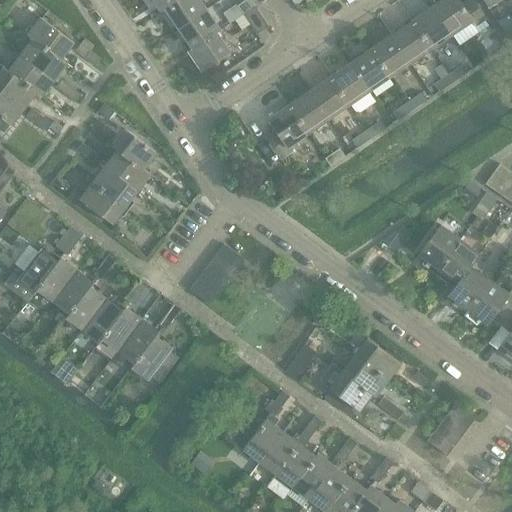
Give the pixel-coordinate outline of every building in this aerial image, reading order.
[(152,0),(160,11),(164,9),(164,8),(175,0),(152,0)] [(175,0),(164,8),(164,9),(178,28),(206,9),(199,0),(175,0)] [(241,30),(249,25),(256,35),(268,27),(248,0),(245,0),(236,6),(242,15),(234,21),(241,30)] [(441,0),(432,7),(451,35),(471,21),(474,26),(485,18),(473,0),(466,0),(461,4),(459,0),(441,0)] [(483,0),(489,8),(500,0),(499,0),(483,0)] [(225,14),(231,22),(241,15),(236,7),(225,14)] [(412,20),(431,49),(451,35),(432,7),(412,20)] [(178,28),(191,47),(191,48),(215,32),(219,30),(206,9),(178,28)] [(27,35),(65,64),(65,63),(60,60),(73,43),(40,18),(27,35)] [(391,34),(410,62),(431,49),(412,20),(391,34)] [(229,53),(215,32),(191,48),(191,47),(187,50),(201,72),(229,53)] [(371,48),(390,76),(410,62),(391,34),(371,48)] [(20,55),(53,80),(65,64),(27,35),(26,35),(31,39),(20,55)] [(74,51),(84,58),(94,66),(100,59),(90,51),(94,46),(84,38),(74,51)] [(350,62),(369,91),(390,76),(371,48),(350,62)] [(2,67),(41,96),(53,80),(20,55),(8,71),(3,67),(2,67)] [(330,76),(349,104),(369,91),(350,62),(330,76)] [(463,65),(448,74),(454,82),(468,72),(463,65)] [(0,70),(0,91),(23,109),(35,93),(40,97),(41,96),(2,67),(0,70)] [(439,92),(454,82),(448,74),(434,84),(439,92)] [(309,90),(328,118),(349,104),(330,76),(309,90)] [(55,88),(65,95),(70,88),(60,81),(55,88)] [(80,96),(70,88),(65,95),(75,103),(80,96)] [(288,104),(307,133),(328,118),(309,90),(288,104)] [(11,126),(23,109),(0,91),(0,118),(10,125),(11,126)] [(421,93),(407,102),(413,110),(427,101),(421,93)] [(393,122),(398,120),(413,110),(407,102),(393,112),(388,115),(393,122)] [(275,131),(265,137),(257,143),(270,164),(280,159),(291,151),(288,146),(307,133),(288,104),(267,119),(275,131)] [(108,120),(111,122),(116,115),(113,113),(102,105),(97,112),(108,120)] [(25,117),(35,124),(41,117),(31,110),(25,117)] [(236,116),(229,121),(234,129),(241,124),(236,116)] [(35,124),(46,132),(53,138),(56,134),(57,134),(60,131),(51,125),(41,117),(35,124)] [(0,118),(0,130),(4,133),(10,125),(0,118)] [(381,120),(366,130),(372,138),(386,128),(381,120)] [(111,147),(149,176),(149,175),(142,169),(154,153),(124,130),(111,147)] [(357,148),(372,138),(366,130),(352,140),(357,148)] [(75,152),(86,159),(91,152),(81,144),(75,152)] [(103,167),(136,192),(149,176),(111,147),(110,148),(115,151),(103,167)] [(330,166),(345,156),(339,148),(325,158),(330,166)] [(24,159),(30,164),(38,154),(32,149),(24,159)] [(101,159),(91,152),(86,159),(96,167),(101,159)] [(493,193),(508,173),(498,166),(484,186),(493,193)] [(8,167),(0,176),(0,177),(7,183),(15,172),(8,167)] [(91,184),(124,208),(136,192),(103,167),(91,184)] [(503,200),(511,187),(511,175),(508,173),(493,193),(503,200)] [(51,184),(60,190),(62,192),(67,185),(56,177),(51,184)] [(112,225),(124,208),(91,184),(79,200),(112,225)] [(511,206),(511,187),(503,200),(511,206)] [(485,193),(477,205),(487,212),(496,200),(485,193)] [(471,214),(476,217),(471,224),(476,228),(482,221),(487,212),(477,205),(471,214)] [(70,227),(61,238),(74,248),(82,237),(75,231),(70,227)] [(419,265),(432,274),(457,241),(438,227),(417,256),(423,260),(419,265)] [(74,248),(61,238),(54,246),(68,256),(74,248)] [(457,241),(432,274),(446,284),(449,279),(455,283),(456,284),(468,267),(469,268),(477,256),(457,241)] [(215,255),(236,270),(243,260),(223,245),(215,255)] [(17,280),(34,293),(60,258),(59,257),(56,261),(40,249),(17,280)] [(108,255),(100,265),(108,271),(115,261),(108,255)] [(209,264),(229,279),(236,270),(215,255),(209,264)] [(34,293),(37,289),(53,302),(76,271),(60,258),(34,293)] [(202,273),(222,288),(229,279),(209,264),(202,273)] [(100,281),(108,271),(100,265),(92,275),(100,281)] [(449,307),(462,317),(488,282),(469,268),(468,267),(456,284),(455,283),(446,296),(453,301),(449,307)] [(76,271),(53,302),(68,313),(65,317),(66,317),(92,283),(76,271)] [(195,282),(215,297),(222,288),(202,273),(195,282)] [(140,280),(132,289),(140,295),(148,285),(140,280)] [(208,306),(215,297),(195,282),(188,291),(208,306)] [(488,282),(462,317),(475,326),(479,321),(486,326),(490,320),(499,327),(511,309),(511,289),(511,290),(507,296),(488,282)] [(92,283),(66,317),(82,330),(106,299),(90,287),(93,283),(92,283)] [(132,306),(140,295),(132,289),(125,300),(132,306)] [(106,299),(82,330),(99,342),(125,308),(124,307),(122,311),(106,299)] [(173,305),(165,315),(173,320),(181,310),(173,305)] [(125,308),(99,342),(99,343),(102,339),(118,351),(141,320),(125,308)] [(501,355),(511,363),(511,309),(499,327),(508,333),(498,346),(504,351),(501,355)] [(165,331),(173,320),(165,315),(158,325),(165,331)] [(141,320),(118,351),(134,363),(131,367),(158,332),(141,320)] [(158,332),(131,367),(148,380),(151,377),(159,383),(177,359),(169,352),(172,349),(155,337),(158,333),(158,332)] [(355,354),(388,380),(401,363),(368,337),(355,354)] [(304,345),(283,372),(295,381),(315,353),(304,345)] [(342,371),(375,396),(388,380),(355,354),(342,371)] [(62,357),(51,372),(67,384),(78,370),(62,357)] [(408,375),(412,378),(422,386),(428,379),(417,371),(419,370),(417,367),(415,369),(413,368),(408,375)] [(375,397),(375,396),(342,371),(330,387),(360,410),(372,395),(375,397)] [(275,416),(282,406),(289,396),(283,391),(275,401),(272,399),(265,409),(275,416)] [(378,403),(388,411),(393,404),(383,396),(378,403)] [(448,412),(469,428),(476,419),(454,403),(448,412)] [(388,411),(398,418),(403,411),(393,404),(388,411)] [(441,421),(462,437),(469,428),(448,412),(441,421)] [(243,449),(260,462),(283,431),(275,425),(278,420),(270,413),(243,449)] [(315,416),(308,425),(315,431),(322,421),(315,416)] [(434,430),(455,446),(462,437),(441,421),(434,430)] [(308,441),(315,431),(308,425),(300,435),(308,441)] [(427,440),(448,456),(455,446),(434,430),(427,440)] [(283,431),(260,462),(276,475),(303,439),(296,432),(292,438),(283,431)] [(349,437),(342,446),(350,452),(357,442),(349,437)] [(303,439),(276,475),(292,487),(318,452),(315,455),(307,450),(310,445),(303,439)] [(347,455),(340,449),(334,456),(342,462),(347,455)] [(318,452),(292,487),(308,499),(334,464),(318,452)] [(386,457),(378,466),(386,472),(393,462),(386,457)] [(334,464),(308,499),(325,511),(351,477),(334,464)] [(384,474),(377,468),(371,476),(378,482),(384,474)] [(351,477),(325,511),(349,511),(370,485),(369,484),(366,488),(351,477)] [(94,481),(90,486),(102,495),(106,489),(94,481)] [(411,491),(418,497),(423,500),(431,490),(419,482),(411,491)] [(370,485),(349,511),(374,511),(386,497),(370,485)] [(425,502),(428,504),(435,510),(443,500),(436,494),(435,496),(432,494),(425,502)] [(386,497),(374,511),(412,511),(413,511),(398,500),(395,504),(386,497)]
